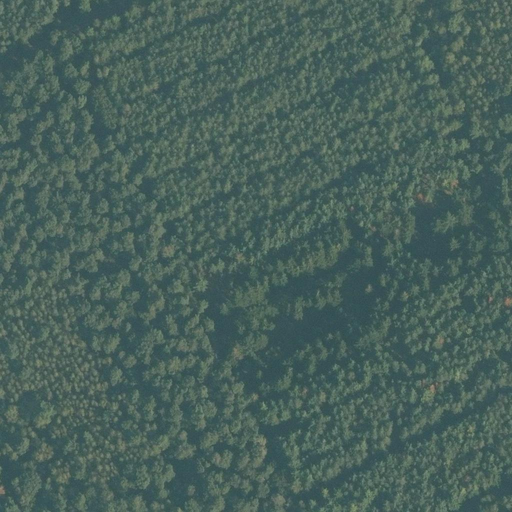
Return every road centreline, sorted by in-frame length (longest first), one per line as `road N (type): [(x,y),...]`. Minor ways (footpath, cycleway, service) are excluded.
road 1 (track): [(72,34),(299,511)]
road 2 (track): [(396,0),(511,231)]
